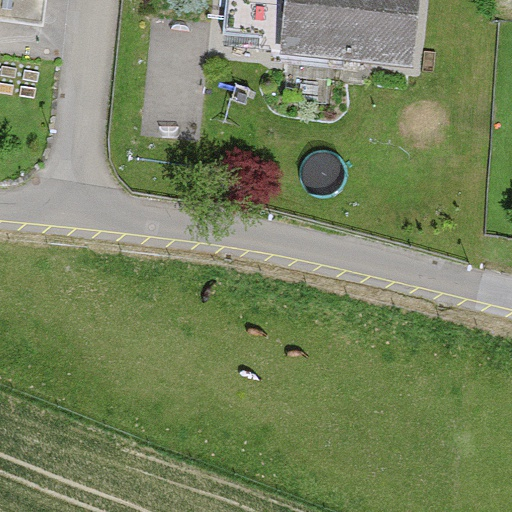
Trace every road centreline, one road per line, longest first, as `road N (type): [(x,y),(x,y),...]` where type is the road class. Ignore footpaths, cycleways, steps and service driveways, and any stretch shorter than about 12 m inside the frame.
road 1 (residential): [(511,297),(304,245),(76,215)]
road 2 (residential): [(76,215),(91,0)]
